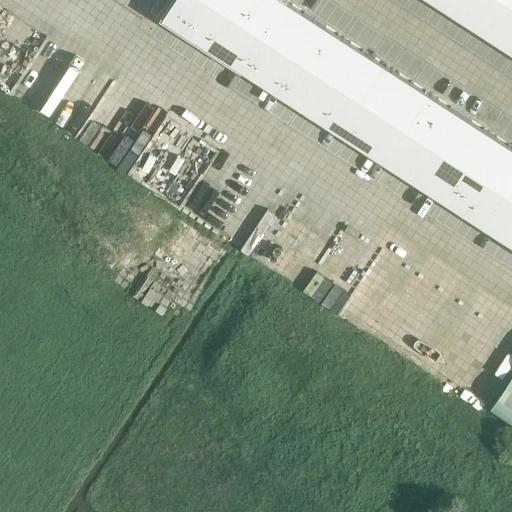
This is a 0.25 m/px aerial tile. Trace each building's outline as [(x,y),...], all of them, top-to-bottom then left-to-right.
[(203,44),(225,9),(210,0),(173,0),(163,18),(203,44)] [(210,0),(225,9),(231,0),(210,0)] [(264,34),(286,0),(231,0),(225,9),(264,34)] [(293,53),(315,19),(286,0),(264,34),(293,53)] [(444,0),(442,5),(461,17),(472,0),(444,0)] [(472,0),(461,17),(481,30),(500,0),(472,0)] [(511,1),(509,0),(500,0),(481,30),(500,42),(511,24),(511,1)] [(241,69),(264,34),(225,9),(203,44),(241,69)] [(322,72),(345,38),(315,19),(293,53),(322,72)] [(511,24),(500,42),(511,49),(511,24)] [(271,87),(293,53),(264,34),(241,69),(271,87)] [(347,88),(370,54),(345,38),(322,72),(347,88)] [(300,106),(322,72),(293,53),(271,87),(300,106)] [(371,104),(393,69),(370,54),(347,88),(371,104)] [(390,116),(413,82),(393,69),(371,104),(390,116)] [(325,123),(347,88),(322,72),(300,106),(325,123)] [(410,129),(432,94),(413,82),(390,116),(410,129)] [(349,138),(371,104),(347,88),(325,123),(349,138)] [(439,148),(462,114),(432,94),(410,129),(439,148)] [(368,151),(390,116),(371,104),(349,138),(368,151)] [(468,166),(490,132),(462,114),(439,148),(468,166)] [(388,163),(410,129),(390,116),(368,151),(388,163)] [(417,182),(439,148),(410,129),(388,163),(417,182)] [(488,179),(511,145),(490,132),(468,166),(488,179)] [(508,192),(511,186),(511,146),(511,145),(488,179),(508,192)] [(445,200),(468,166),(439,148),(417,182),(445,200)] [(466,214),(488,179),(468,166),(445,200),(466,214)] [(486,227),(508,192),(488,179),(466,214),(486,227)] [(505,239),(511,227),(511,194),(508,192),(486,227),(505,239)] [(511,376),(493,408),(511,420),(511,376)]
